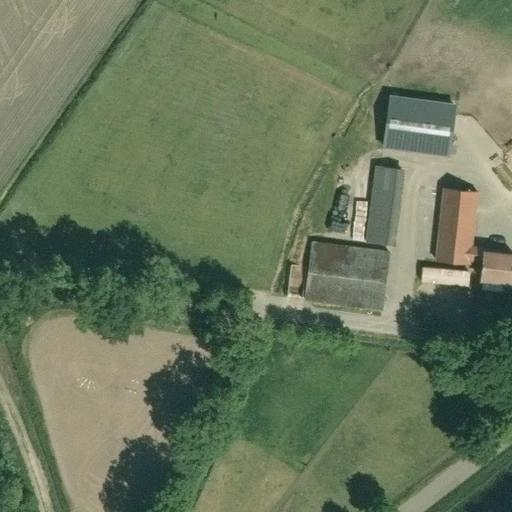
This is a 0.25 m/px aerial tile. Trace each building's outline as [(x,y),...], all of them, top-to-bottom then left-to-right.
[(384,147),(447,156),(454,106),(390,97),(384,147)] [(374,241),(401,245),(412,168),(385,164),(374,241)] [(470,260),(471,247),(477,192),(443,188),(436,260),(469,264),(470,260)] [(312,242),(304,299),(382,310),(389,253),(312,242)] [(502,250),(471,247),(470,260),(482,261),(480,279),(511,282),(511,255),(501,254),(502,250)]
